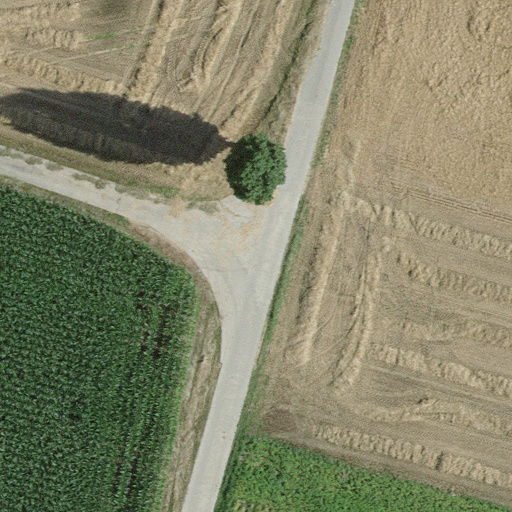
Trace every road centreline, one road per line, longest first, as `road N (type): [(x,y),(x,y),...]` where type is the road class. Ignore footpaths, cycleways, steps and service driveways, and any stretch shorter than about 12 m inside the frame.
road 1 (unclassified): [(274,264),(0,170)]
road 2 (unclassified): [(348,0),(274,264)]
road 3 (unclassified): [(274,264),(205,511)]
